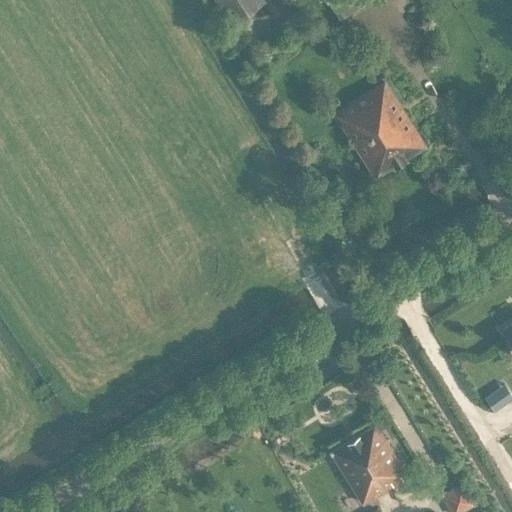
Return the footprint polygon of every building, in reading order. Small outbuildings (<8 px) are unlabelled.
[(263,0),(215,0),(230,22),(263,0)] [(328,0),(341,21),(374,0),(328,0)] [(375,175),(425,144),(384,78),(333,110),(375,175)] [(511,321),(500,329),(511,347),(511,321)] [(485,396),(494,409),(504,402),(495,389),(485,396)] [(362,502),(408,474),(375,422),(330,450),(362,502)] [(451,511),(458,511),(474,502),(462,481),(440,494),(451,511)]
